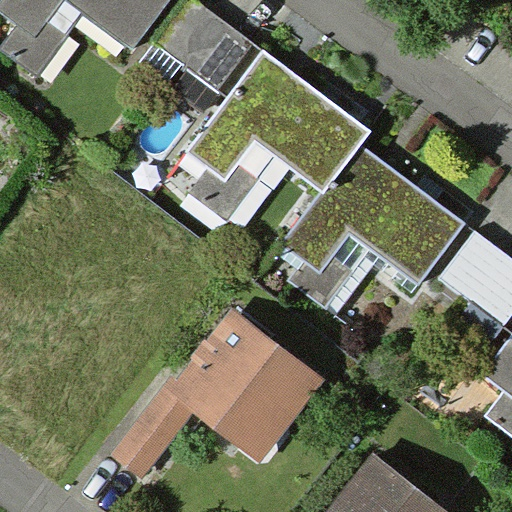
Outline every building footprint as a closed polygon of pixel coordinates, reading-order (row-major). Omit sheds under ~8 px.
[(18,0),(4,20),(21,32),(2,58),(47,91),(80,45),(55,26),(70,6),(138,56),(178,0),(18,0)] [(377,138),(271,58),(195,158),(233,187),(262,148),(330,199),(362,156),(377,138)] [(362,156),(330,199),(285,261),(319,286),(357,236),(423,284),(463,230),(362,156)] [(325,387),(237,320),(185,389),(175,382),(115,460),(153,489),(206,418),(266,464),(325,387)] [(511,350),(489,381),(511,398),(511,350)] [(449,511),(378,460),(339,511),(449,511)]
